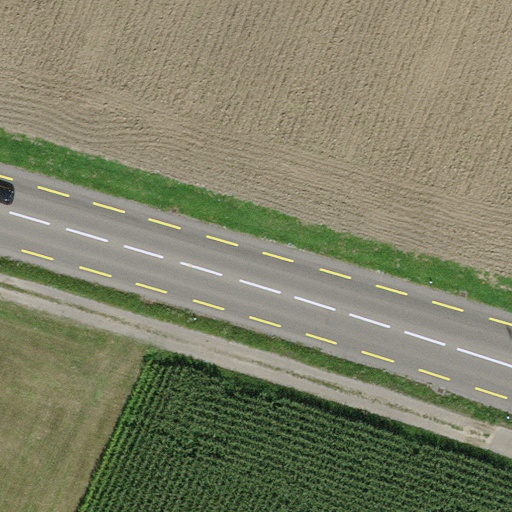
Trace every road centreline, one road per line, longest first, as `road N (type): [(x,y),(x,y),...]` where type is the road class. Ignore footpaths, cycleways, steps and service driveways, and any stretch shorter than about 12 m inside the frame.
road 1 (secondary): [(0,211),(511,368)]
road 2 (track): [(511,444),(0,291)]
